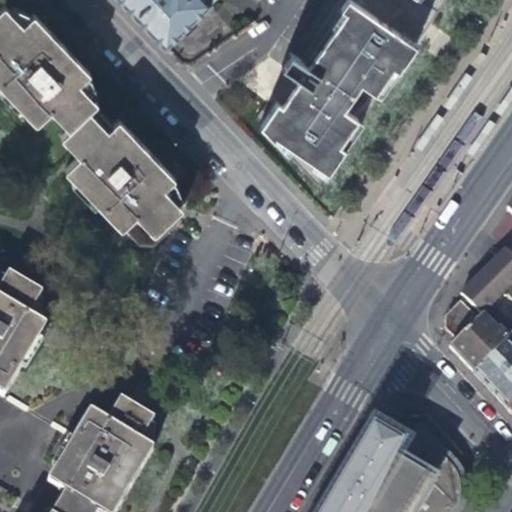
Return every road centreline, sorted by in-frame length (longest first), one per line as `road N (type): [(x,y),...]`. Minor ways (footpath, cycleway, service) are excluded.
road 1 (residential): [(379,332),(167,107)]
road 2 (secondary): [(379,332),(511,140)]
road 3 (secondary): [(269,511),(379,332)]
road 4 (residential): [(511,472),(379,332)]
road 5 (residential): [(167,107),(297,0)]
road 6 (residential): [(167,107),(66,0)]
